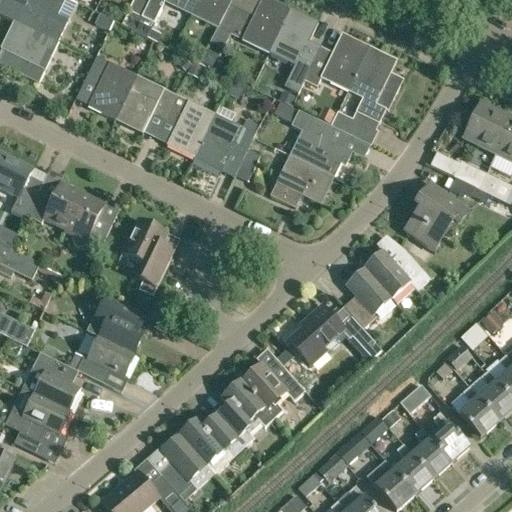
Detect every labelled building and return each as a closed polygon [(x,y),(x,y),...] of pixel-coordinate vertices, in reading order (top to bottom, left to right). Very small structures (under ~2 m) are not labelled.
[(0,0),(0,2),(20,12),(14,23),(56,45),(67,23),(56,18),(65,1),(65,0),(0,0)] [(72,0),(63,16),(74,22),(83,6),(72,0)] [(134,0),(128,13),(141,19),(150,0),(134,0)] [(150,0),(141,19),(134,33),(148,39),(154,26),(153,25),(163,5),(190,18),(198,0),(150,0)] [(198,0),(190,18),(230,37),(243,12),(230,6),(233,0),(198,0)] [(243,12),(230,37),(269,56),(291,13),(263,0),(262,0),(254,18),(243,12)] [(318,26),(291,13),(269,56),(309,75),(321,50),(309,44),(318,26)] [(98,15),(93,25),(108,32),(112,22),(98,15)] [(56,45),(14,23),(0,51),(19,60),(14,71),(39,83),(58,46),(56,45)] [(321,50),(309,75),(305,84),(317,90),(322,81),(348,94),(369,52),(341,38),(333,56),(321,50)] [(369,52),(348,94),(367,103),(360,117),(379,126),(386,112),(388,114),(400,89),(387,82),(396,64),(369,52)] [(98,57),(95,64),(89,75),(86,82),(97,88),(87,108),(116,122),(138,77),(98,57)] [(89,75),(95,64),(86,61),(82,72),(89,75)] [(177,97),(138,77),(116,122),(143,135),(153,116),(164,122),(177,97)] [(215,116),(177,97),(164,122),(176,127),(166,146),(194,160),(215,116)] [(496,157),(511,123),(511,120),(481,105),(463,141),(496,157)] [(336,113),(325,107),(318,121),(329,126),(336,113)] [(291,160),(329,179),(329,178),(334,180),(334,179),(340,165),(346,167),(352,154),(347,152),(347,151),(344,150),(349,138),(330,129),(300,114),(299,115),(284,108),(279,119),(294,126),(292,130),(303,135),(291,160)] [(216,116),(215,116),(194,160),(221,173),(224,168),(236,175),(248,152),(254,141),(253,141),(256,136),(231,124),(235,116),(220,109),(216,116)] [(332,126),(330,129),(349,138),(353,140),(360,125),(338,114),(337,115),(332,126)] [(511,123),(496,157),(511,164),(511,123)] [(236,175),(235,178),(247,184),(260,158),(248,152),(236,175)] [(27,219),(40,193),(26,186),(33,171),(0,155),(0,191),(19,200),(11,215),(26,222),(27,219)] [(329,179),(291,160),(272,200),(297,212),(303,199),(321,208),(321,207),(317,204),(329,179)] [(479,194),(487,177),(462,164),(453,181),(468,188),(479,194)] [(511,188),(487,177),(479,194),(489,198),(505,206),(511,209),(511,188)] [(40,193),(27,219),(42,226),(44,221),(65,232),(82,197),(61,186),(54,200),(40,193)] [(458,229),(469,213),(430,187),(415,208),(420,211),(404,234),(432,253),(452,225),(458,229)] [(489,198),(479,194),(468,188),(465,196),(476,202),(486,206),(489,198)] [(105,207),(82,197),(65,232),(75,236),(73,240),(73,244),(75,247),(79,249),(82,249),(85,247),(99,254),(112,228),(98,222),(105,207)] [(157,290),(171,261),(158,255),(167,237),(138,224),(123,256),(151,270),(144,284),(157,290)] [(0,262),(0,274),(9,277),(11,272),(33,282),(41,267),(11,252),(5,265),(0,262)] [(391,300),(390,301),(397,308),(414,291),(417,294),(430,282),(405,254),(393,265),(383,254),(365,271),(366,272),(391,300)] [(356,298),(343,310),(363,333),(376,321),(373,317),(390,301),(391,300),(366,272),(347,288),(356,298)] [(45,295),(41,303),(32,299),(29,306),(44,313),(47,306),(51,298),(45,295)] [(88,335),(99,340),(134,358),(144,336),(132,330),(139,315),(106,299),(88,335)] [(380,353),(363,333),(343,310),(342,310),(344,312),(333,322),(321,309),(310,319),(313,323),(289,344),(311,368),(325,355),(323,352),(341,335),(349,345),(355,340),(372,360),(380,353)] [(491,313),(481,323),(493,335),(503,325),(491,313)] [(34,333),(12,322),(0,315),(0,336),(27,349),(34,333)] [(462,340),(472,351),(485,340),(475,328),(462,340)] [(75,356),(68,369),(74,372),(77,374),(103,387),(110,373),(124,380),(135,358),(134,358),(99,340),(88,363),(83,360),(75,356)] [(456,374),(472,360),(461,348),(445,362),(456,374)] [(74,372),(68,369),(39,356),(33,370),(44,376),(34,397),(69,414),(80,392),(67,386),(74,372)] [(511,366),(506,359),(499,365),(509,376),(497,386),(511,402),(511,366)] [(261,366),(243,383),(256,398),(253,400),(274,423),(283,414),(275,405),(286,395),(294,404),(304,394),(274,361),(265,370),(261,366)] [(442,384),(453,373),(445,364),(432,376),(433,377),(424,385),(440,403),(450,393),(442,384)] [(490,391),(479,401),(499,425),(511,413),(511,402),(497,386),(488,375),(481,380),(490,391)] [(256,398),(243,383),(242,382),(221,401),(231,411),(220,421),(246,449),(253,443),(246,434),(257,424),(264,431),(274,423),(253,400),(256,398)] [(400,406),(409,417),(430,399),(421,388),(400,406)] [(499,425),(479,401),(469,391),(463,396),(472,407),(461,417),(481,441),(499,425)] [(69,414),(34,397),(24,418),(12,413),(5,428),(20,435),(39,444),(46,430),(60,437),(71,414),(69,414)] [(391,413),(382,422),(389,430),(399,422),(391,413)] [(442,433),(430,443),(430,444),(451,466),(470,450),(440,416),(433,422),(442,433)] [(360,434),(365,441),(370,448),(388,432),(377,419),(359,434),(360,434)] [(246,449),(220,421),(208,432),(198,421),(179,438),(181,440),(206,468),(206,469),(214,478),(246,449)] [(424,449),(413,459),(412,459),(433,482),(451,466),(430,444),(430,443),(421,433),(415,438),(424,449)] [(39,444),(20,435),(14,446),(37,457),(43,446),(39,444)] [(366,447),(363,444),(359,439),(348,448),(353,453),(354,454),(356,451),(358,454),(366,447)] [(206,468),(181,440),(163,456),(172,466),(160,478),(162,480),(184,504),(196,493),(188,485),(206,469),(206,468)] [(406,465),(395,474),(415,498),(433,482),(412,459),(413,459),(403,448),(397,454),(406,465)] [(0,460),(0,489),(1,490),(15,463),(4,457),(2,461),(0,460)] [(328,487),(347,470),(336,457),(317,473),(328,487)] [(395,474),(386,463),(379,470),(388,480),(376,490),(395,511),(399,511),(415,498),(395,474)] [(184,504),(162,480),(150,490),(137,476),(101,507),(105,511),(145,511),(158,502),(166,511),(188,511),(189,511),(183,505),(184,504)] [(305,501),(321,487),(312,478),(297,491),(305,501)] [(359,506),(351,511),(376,511),(356,489),(349,495),(359,506)] [(288,511),(307,511),(297,500),(286,509),(288,511)]
